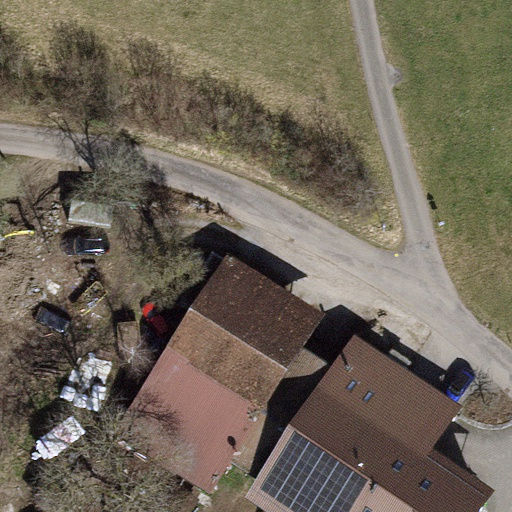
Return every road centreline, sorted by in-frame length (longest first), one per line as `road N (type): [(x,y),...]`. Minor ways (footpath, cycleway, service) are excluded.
road 1 (track): [(0,140),(109,157),(220,189),(373,266),(443,315)]
road 2 (track): [(443,315),(360,0)]
